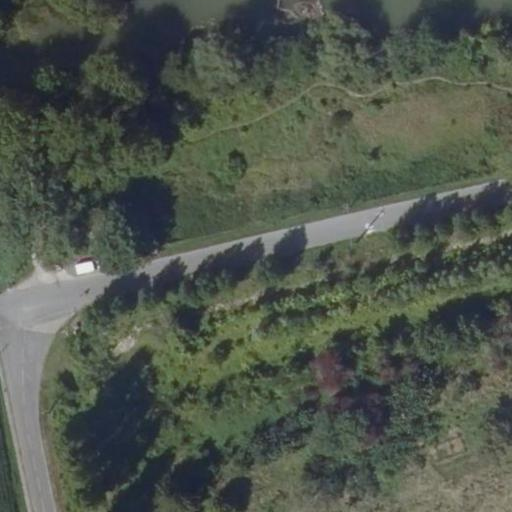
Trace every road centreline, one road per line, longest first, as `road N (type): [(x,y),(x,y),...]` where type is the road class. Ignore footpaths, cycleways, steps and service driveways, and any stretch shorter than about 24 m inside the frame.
road 1 (residential): [(18,310),(511,188)]
road 2 (residential): [(36,511),(14,401),(18,310)]
